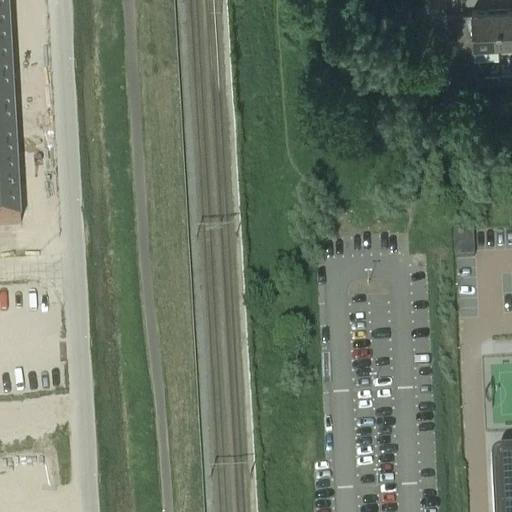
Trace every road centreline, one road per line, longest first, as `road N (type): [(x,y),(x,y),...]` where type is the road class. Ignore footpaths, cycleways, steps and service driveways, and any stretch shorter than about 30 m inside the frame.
road 1 (residential): [(61,0),(77,268)]
road 2 (residential): [(77,268),(89,511)]
